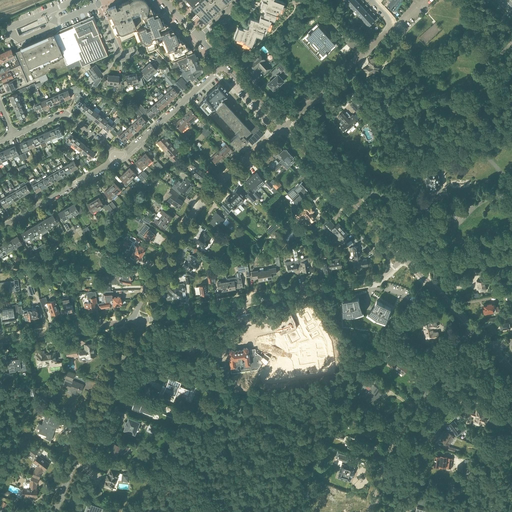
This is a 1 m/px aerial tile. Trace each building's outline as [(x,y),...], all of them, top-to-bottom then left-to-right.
[(147,4),(145,2),(143,0),(131,0),(130,2),(129,1),(128,1),(121,4),(122,5),(120,6),(119,5),(116,6),(115,5),(108,8),(108,9),(107,10),(108,14),(109,17),(112,23),(117,35),(135,27),(141,42),(144,40),(148,52),(154,49),(167,62),(192,52),(191,50),(190,50),(190,48),(188,46),(186,47),(184,42),(183,41),(181,39),(180,39),(179,36),(178,37),(178,35),(175,33),(174,33),(173,31),(172,31),(172,29),(171,29),(170,27),(168,27),(167,24),(165,22),(164,22),(163,19),(162,20),(162,18),(159,16),(158,16),(157,14),(156,14),(156,12),(155,13),(154,11),(152,8),(151,9),(150,7),(149,7),(148,3),(147,4)] [(200,0),(192,7),(206,22),(229,0),(200,0)] [(263,16),(271,20),(274,21),(276,15),(276,14),(277,11),(280,12),(281,8),(282,8),(284,2),(278,0),(264,0),(267,1),(266,2),(262,0),(260,7),(264,8),(263,11),(265,11),(263,16)] [(359,3),(357,1),(356,0),(350,6),(354,10),(360,4),(361,5),(364,2),(363,0),(359,3)] [(394,10),(397,6),(391,1),(391,0),(388,0),(390,2),(387,5),(394,10)] [(363,7),(361,5),(360,4),(354,10),(358,14),(364,8),(365,9),(368,6),(366,5),(363,7)] [(367,11),(365,9),(364,8),(358,14),(361,18),(368,12),(368,13),(372,10),(370,8),(367,11)] [(371,15),(368,13),(368,12),(361,18),(365,22),(371,16),(372,17),(375,14),(374,13),(371,15)] [(271,20),(263,16),(261,15),(259,21),(250,18),(247,24),(250,25),(248,28),(247,28),(243,27),(243,29),(237,27),(233,38),(240,40),(240,39),(243,41),(243,42),(247,44),(246,44),(253,46),(256,36),(261,38),(264,32),(263,31),(264,28),(267,29),(269,25),(271,20)] [(371,16),(365,22),(369,26),(375,20),(375,21),(379,18),(378,16),(374,19),(372,17),(371,16)] [(108,55),(92,19),(54,35),(53,33),(20,47),(21,50),(16,52),(28,81),(53,71),(66,65),(68,69),(70,68),(77,65),(82,67),(83,66),(89,64),(108,55)] [(330,38),(324,31),(325,30),(319,23),(307,33),(306,32),(299,39),(320,62),(327,55),(326,54),(337,44),(331,37),(330,38)] [(11,49),(5,52),(8,58),(9,60),(16,57),(14,53),(13,54),(11,49)] [(5,52),(0,54),(0,55),(3,62),(3,63),(9,60),(8,58),(5,52)] [(175,69),(199,61),(197,56),(196,57),(194,53),(186,57),(178,60),(178,61),(175,62),(175,64),(171,66),(173,71),(175,70),(175,69)] [(271,69),(264,61),(265,60),(260,54),(249,64),(255,70),(259,66),(265,73),(271,69)] [(377,55),(369,59),(370,61),(369,62),(369,63),(371,63),(372,63),(370,66),(364,69),(367,77),(374,74),(373,73),(379,71),(378,67),(381,66),(381,63),(382,62),(379,60),(377,55)] [(175,69),(175,70),(179,75),(181,77),(182,76),(187,82),(190,79),(192,81),(203,72),(199,61),(175,69)] [(153,67),(150,63),(146,66),(154,75),(160,69),(156,65),(153,67)] [(165,74),(167,73),(170,72),(168,67),(167,68),(166,63),(158,66),(165,74)] [(98,69),(99,68),(96,64),(91,67),(89,64),(83,66),(89,75),(98,69)] [(4,72),(3,69),(0,70),(0,74),(3,82),(18,76),(18,75),(23,73),(20,65),(10,70),(7,71),(4,72)] [(59,75),(60,74),(68,71),(66,66),(54,71),(58,80),(61,78),(59,75)] [(147,81),(154,75),(146,66),(142,70),(145,74),(143,76),(147,81)] [(273,90),(283,81),(278,75),(281,72),(276,67),(271,72),(275,77),(268,84),(270,87),(269,87),(272,90),(273,90)] [(96,87),(101,80),(98,76),(102,73),(99,68),(98,69),(89,75),(94,83),(92,84),(96,87)] [(7,92),(16,88),(27,83),(23,73),(18,75),(18,76),(18,77),(4,84),(7,92)] [(131,74),(134,86),(138,85),(139,86),(143,85),(142,78),(141,78),(140,76),(137,76),(136,73),(131,74)] [(172,83),(174,81),(170,76),(167,73),(165,74),(166,76),(165,76),(172,83)] [(125,88),(134,86),(131,74),(125,76),(127,81),(124,81),(125,88)] [(44,75),(39,77),(42,86),(48,83),(44,75)] [(112,87),(114,75),(108,75),(107,80),(104,80),(104,86),(112,87)] [(114,75),(112,87),(117,88),(117,89),(123,91),(123,86),(121,85),(121,82),(118,81),(119,76),(114,75)] [(182,90),(186,86),(184,84),(186,82),(181,77),(179,75),(176,78),(178,80),(175,82),(182,90)] [(171,86),(173,84),(172,83),(165,76),(163,78),(170,86),(170,85),(171,86)] [(214,106),(216,108),(223,101),(221,100),(224,97),(229,93),(220,83),(215,87),(208,94),(207,94),(203,98),(204,100),(200,104),(207,112),(212,108),(214,106)] [(172,87),(171,86),(170,85),(170,86),(166,89),(168,92),(173,98),(178,93),(172,87)] [(76,93),(73,100),(78,87),(75,86),(66,89),(67,91),(62,93),(65,100),(71,98),(69,95),(73,93),(73,92),(76,93)] [(74,105),(79,109),(84,102),(82,100),(83,98),(80,96),(81,95),(79,94),(81,88),(78,87),(73,100),(76,101),(77,101),(74,105)] [(169,102),(173,98),(168,92),(164,96),(169,102)] [(12,102),(19,99),(17,93),(9,97),(12,102)] [(59,103),(65,100),(62,93),(56,95),(59,103)] [(54,105),(59,103),(56,95),(51,98),(54,105)] [(165,106),(169,102),(164,96),(159,99),(165,106)] [(362,97),(360,96),(351,104),(358,112),(363,107),(361,105),(363,104),(362,97)] [(49,107),(54,105),(51,98),(45,100),(49,107)] [(22,105),(22,104),(19,99),(12,102),(14,108),(22,105)] [(160,110),(165,106),(159,99),(155,103),(160,110)] [(43,110),(49,107),(45,100),(40,102),(43,110)] [(84,102),(79,109),(84,112),(89,106),(91,104),(86,100),(84,102)] [(243,123),(223,101),(216,108),(215,108),(236,131),(237,130),(239,133),(238,134),(237,134),(230,141),(237,149),(244,142),(245,142),(247,140),(252,145),(263,135),(258,129),(259,128),(249,117),(243,123)] [(38,112),(43,110),(40,102),(34,105),(38,112)] [(156,114),(160,110),(155,103),(150,107),(156,114)] [(16,113),(26,109),(23,104),(22,104),(22,105),(14,108),(16,113)] [(84,112),(88,116),(93,110),(89,106),(84,112)] [(137,120),(142,126),(147,122),(141,116),(143,114),(136,106),(133,109),(138,115),(139,117),(137,120)] [(34,113),(31,107),(26,109),(16,113),(19,119),(20,121),(24,119),(23,117),(26,116),(25,113),(30,111),(31,114),(34,113)] [(145,109),(142,112),(146,116),(148,114),(151,118),(156,114),(150,107),(148,110),(146,108),(145,109)] [(88,116),(93,120),(98,113),(97,112),(93,110),(88,116)] [(183,118),(190,124),(197,117),(190,110),(186,114),(186,115),(183,118)] [(345,113),(344,111),(338,116),(342,121),(340,123),(341,125),(342,125),(340,126),(346,132),(349,129),(350,130),(354,127),(353,125),(358,121),(353,115),(351,116),(350,115),(347,112),(345,113)] [(93,120),(98,124),(103,117),(104,115),(100,112),(98,113),(93,120)] [(98,124),(103,127),(104,126),(108,121),(104,118),(103,117),(98,124)] [(104,126),(103,127),(107,131),(109,128),(111,130),(116,124),(120,119),(119,119),(117,117),(113,122),(112,124),(108,121),(104,126)] [(138,130),(142,126),(137,120),(135,118),(131,122),(132,124),(138,130)] [(182,131),(190,124),(183,118),(180,120),(179,120),(180,120),(176,124),(175,124),(182,131)] [(228,139),(230,137),(215,120),(212,122),(228,139)] [(133,134),(138,130),(132,124),(128,128),(133,134)] [(59,127),(53,129),(57,137),(58,139),(63,136),(59,127)] [(129,138),(133,134),(128,128),(123,132),(129,138)] [(53,129),(48,131),(51,139),(52,141),(58,139),(57,137),(53,129)] [(208,130),(203,135),(206,138),(211,133),(208,130)] [(48,131),(42,134),(45,141),(47,144),(52,141),(51,139),(48,131)] [(124,142),(129,138),(123,132),(119,136),(124,142)] [(40,144),(45,141),(42,134),(37,136),(40,144)] [(71,144),(76,138),(71,134),(66,140),(71,144)] [(35,146),(40,144),(37,136),(31,139),(35,146)] [(164,150),(171,144),(168,141),(169,140),(168,140),(165,136),(157,143),(164,150)] [(76,148),(81,141),(76,138),(71,144),(76,148)] [(31,139),(26,141),(29,149),(35,146),(31,139)] [(24,153),(25,153),(30,151),(29,149),(26,141),(20,143),(23,151),(24,153)] [(80,152),(85,145),(81,141),(76,148),(80,152)] [(233,152),(224,142),(223,142),(221,144),(221,145),(223,147),(218,151),(225,158),(228,155),(228,156),(229,155),(232,152),(233,152)] [(171,144),(164,150),(171,158),(170,159),(172,162),(177,158),(177,157),(174,155),(178,151),(174,147),(175,147),(174,147),(171,144)] [(85,155),(90,149),(85,145),(80,152),(85,155)] [(14,146),(9,148),(12,156),(13,158),(18,156),(17,153),(18,153),(14,146)] [(7,158),(12,156),(9,148),(3,151),(7,158)] [(279,154),(276,156),(278,158),(280,157),(282,159),(289,153),(285,148),(281,152),(279,150),(278,152),(277,152),(279,154)] [(90,149),(85,155),(90,159),(95,153),(90,149)] [(222,161),(225,158),(218,151),(211,158),(218,166),(218,165),(222,162),(222,161)] [(140,158),(147,165),(152,160),(145,153),(140,158)] [(282,159),(273,168),(276,171),(281,166),(281,165),(282,164),(287,169),(294,162),(292,160),(294,158),(289,153),(282,159)] [(142,169),(147,165),(140,158),(135,162),(142,169)] [(200,179),(205,173),(199,169),(201,166),(199,164),(201,161),(197,158),(195,161),(191,167),(194,169),(191,172),(200,179)] [(68,164),(72,171),(78,168),(74,161),(68,164)] [(67,174),(72,171),(68,164),(63,167),(67,174)] [(51,170),(53,173),(57,180),(62,177),(58,170),(57,167),(51,170)] [(62,177),(67,174),(63,167),(58,170),(62,177)] [(125,172),(131,179),(136,174),(130,168),(125,172)] [(191,190),(193,187),(193,185),(194,184),(188,179),(190,177),(183,171),(181,170),(179,173),(183,179),(181,182),(191,190)] [(126,184),(131,179),(125,172),(120,177),(126,184)] [(253,174),(251,176),(259,186),(265,182),(256,172),(254,175),(253,174)] [(41,176),(43,179),(47,186),(52,183),(48,176),(46,173),(41,176)] [(53,173),(48,176),(52,183),(57,180),(53,173)] [(439,182),(439,181),(440,181),(440,180),(441,180),(441,178),(441,173),(428,174),(428,178),(427,178),(427,185),(428,185),(429,189),(440,189),(440,188),(441,186),(441,183),(440,182),(439,182)] [(249,179),(246,181),(254,191),(259,186),(251,176),(248,178),(249,179)] [(30,180),(27,182),(30,186),(32,185),(36,192),(42,189),(37,182),(35,178),(30,181),(30,180)] [(43,179),(37,182),(42,189),(47,186),(43,179)] [(178,180),(171,188),(178,192),(180,190),(186,194),(187,193),(188,193),(191,190),(181,182),(178,180)] [(268,180),(265,183),(270,189),(273,186),(268,180)] [(282,186),(278,181),(273,185),(277,190),(282,186)] [(25,183),(24,182),(19,185),(21,187),(25,194),(30,191),(28,188),(30,186),(27,182),(25,183)] [(109,187),(116,194),(121,190),(114,183),(109,187)] [(297,184),(287,194),(297,204),(303,199),(297,193),(300,190),(304,194),(307,190),(300,183),(298,185),(297,184)] [(20,197),(25,194),(21,187),(19,185),(14,188),(16,190),(20,197)] [(111,199),(116,194),(109,187),(104,192),(111,199)] [(245,187),(242,190),(247,195),(246,195),(252,202),(256,198),(250,192),(245,187)] [(9,191),(10,193),(14,200),(20,197),(16,190),(14,188),(9,191)] [(232,196),(240,204),(241,205),(243,202),(241,200),(245,196),(238,188),(233,192),(234,194),(232,196)] [(178,208),(183,201),(176,197),(178,194),(171,189),(168,193),(171,195),(168,200),(170,201),(170,202),(176,206),(176,207),(177,207),(178,208)] [(1,195),(3,198),(0,199),(4,207),(9,204),(5,197),(3,193),(1,195)] [(7,195),(5,197),(9,204),(14,200),(10,193),(7,195)] [(234,210),(240,204),(232,196),(230,198),(229,197),(225,201),(234,210)] [(99,197),(93,201),(98,209),(99,210),(100,211),(104,208),(106,210),(107,209),(105,207),(106,206),(106,205),(105,205),(103,206),(99,197)] [(98,209),(93,201),(87,204),(92,212),(97,209),(98,209)] [(69,207),(73,214),(78,211),(80,214),(83,212),(80,206),(77,208),(74,204),(69,207)] [(309,208),(307,205),(303,209),(303,210),(299,214),(298,213),(296,211),(293,214),(297,219),(297,220),(303,215),(309,222),(310,221),(311,222),(311,221),(312,222),(314,219),(315,218),(314,218),(315,217),(312,213),(313,211),(310,208),(309,208)] [(68,217),(73,214),(69,207),(64,210),(68,217)] [(64,210),(58,213),(64,223),(70,220),(68,217),(64,210)] [(172,217),(162,210),(161,212),(160,211),(159,212),(157,215),(158,216),(168,223),(172,217)] [(229,216),(224,211),(220,215),(216,212),(213,216),(214,217),(210,222),(220,230),(224,225),(222,223),(225,220),(226,218),(229,216)] [(53,215),(47,218),(52,225),(55,223),(56,224),(59,222),(56,218),(55,219),(53,215)] [(156,215),(153,218),(155,220),(154,221),(164,228),(168,223),(156,215)] [(142,216),(140,218),(140,219),(147,223),(149,224),(151,221),(144,217),(142,216)] [(235,227),(238,224),(233,220),(229,216),(226,218),(231,223),(235,227)] [(47,218),(42,221),(47,228),(52,225),(47,218)] [(329,231),(331,230),(333,232),(333,231),(336,234),(342,228),(338,223),(335,225),(334,225),(331,222),(331,223),(327,218),(322,223),(325,227),(324,228),(325,229),(326,230),(327,230),(328,230),(329,231)] [(42,221),(37,224),(42,231),(43,234),(48,231),(47,228),(42,221)] [(313,232),(320,225),(317,222),(313,226),(312,225),(309,228),(313,232)] [(38,237),(43,234),(42,231),(37,224),(32,227),(36,234),(38,237)] [(147,238),(151,240),(155,235),(151,232),(152,230),(150,228),(149,228),(146,225),(146,226),(145,226),(139,234),(146,239),(147,238)] [(32,227),(27,230),(31,237),(33,240),(38,237),(36,234),(32,227)] [(342,228),(336,234),(338,236),(337,237),(342,243),(348,238),(345,235),(347,233),(342,228)] [(26,241),(29,239),(30,241),(33,240),(31,237),(27,230),(21,233),(26,241)] [(211,237),(205,232),(203,235),(201,233),(200,233),(202,234),(200,236),(199,235),(195,242),(204,248),(211,237)] [(12,239),(16,246),(21,243),(17,236),(12,239)] [(136,238),(130,236),(129,240),(133,242),(130,247),(135,249),(134,250),(137,251),(138,251),(141,252),(141,253),(143,254),(146,249),(138,244),(139,242),(140,240),(136,237),(136,238)] [(12,239),(7,242),(11,249),(16,246),(12,239)] [(7,242),(2,245),(6,252),(7,255),(12,252),(11,249),(7,242)] [(137,251),(134,250),(135,249),(130,247),(129,249),(133,252),(131,255),(130,257),(134,259),(135,257),(139,259),(143,254),(141,253),(141,252),(138,251),(137,251)] [(355,259),(360,258),(360,255),(359,250),(360,250),(359,247),(352,248),(349,248),(350,253),(353,252),(354,256),(355,259)] [(299,269),(298,264),(297,260),(298,260),(296,248),(293,248),(295,261),(285,262),(285,265),(287,265),(288,272),(297,270),(299,269)] [(190,271),(192,267),(197,269),(198,268),(197,267),(199,263),(194,260),(196,257),(191,255),(187,262),(185,261),(183,265),(187,267),(186,269),(189,270),(188,271),(186,273),(197,280),(199,277),(189,272),(190,271)] [(297,260),(298,264),(299,269),(302,269),(302,272),(309,271),(308,262),(312,261),(311,257),(300,259),(300,260),(298,260),(297,260)] [(333,262),(329,262),(331,269),(341,268),(340,260),(339,258),(332,259),(333,262)] [(360,258),(355,259),(355,261),(353,262),(354,268),(368,266),(366,259),(361,260),(360,258)] [(329,261),(322,262),(323,266),(320,267),(322,273),(331,272),(329,262),(329,261)] [(238,272),(245,271),(244,263),(241,264),(241,266),(237,267),(238,272)] [(121,276),(132,278),(133,278),(133,276),(132,276),(132,274),(135,274),(135,271),(133,270),(123,268),(121,276)] [(265,280),(264,271),(263,268),(259,268),(260,270),(252,272),(253,278),(258,277),(259,281),(265,280)] [(264,271),(265,280),(271,278),(271,275),(276,274),(275,268),(267,269),(267,270),(264,271)] [(484,279),(483,275),(486,275),(485,269),(477,270),(478,276),(479,276),(480,279),(477,280),(478,286),(477,287),(478,289),(479,289),(479,292),(483,291),(482,289),(486,289),(484,279)] [(228,290),(235,289),(242,287),(240,276),(241,276),(240,272),(237,273),(236,274),(236,277),(226,279),(227,282),(228,290)] [(115,275),(113,275),(111,274),(109,283),(116,284),(117,281),(123,282),(122,284),(127,285),(127,283),(131,284),(132,278),(121,276),(115,275)] [(178,285),(178,281),(176,280),(174,281),(174,284),(177,298),(179,299),(180,299),(181,297),(183,297),(182,290),(184,290),(183,284),(178,285)] [(221,289),(222,291),(228,290),(227,282),(221,283),(221,282),(217,282),(218,289),(221,289)] [(28,295),(35,293),(32,283),(30,283),(31,284),(26,286),(28,295)] [(205,285),(205,283),(202,283),(202,285),(199,286),(199,287),(196,287),(197,294),(200,293),(200,294),(207,293),(205,285)] [(167,300),(177,298),(174,284),(171,285),(171,286),(168,286),(168,291),(166,291),(166,295),(165,296),(166,298),(167,298),(167,300)] [(96,297),(95,293),(95,292),(92,292),(92,291),(89,292),(86,292),(87,298),(90,298),(91,302),(87,303),(88,303),(84,303),(85,308),(88,307),(89,311),(95,310),(93,298),(96,297)] [(104,294),(105,303),(107,302),(110,302),(123,300),(122,297),(122,296),(121,297),(120,295),(114,296),(113,291),(110,291),(104,291),(103,291),(104,294)] [(47,302),(46,297),(40,299),(42,308),(48,306),(50,311),(49,312),(50,314),(51,314),(55,313),(56,315),(59,314),(58,312),(59,312),(56,302),(56,301),(55,301),(55,299),(54,298),(50,300),(51,301),(47,302)] [(69,303),(68,297),(62,298),(64,308),(66,308),(67,314),(74,313),(72,303),(69,303)] [(354,320),(364,316),(363,313),(359,298),(343,301),(343,316),(344,316),(344,320),(354,320)] [(386,323),(391,308),(377,301),(368,313),(368,314),(366,317),(375,323),(385,326),(386,323)] [(489,315),(489,312),(495,311),(495,307),(495,302),(483,304),(484,308),(483,308),(483,309),(483,310),(483,312),(484,313),(485,313),(485,315),(489,315)] [(9,321),(11,321),(12,321),(13,321),(15,321),(15,318),(14,316),(14,312),(19,311),(18,307),(18,305),(12,305),(13,307),(7,308),(9,321)] [(39,308),(39,306),(38,305),(37,305),(36,306),(36,309),(31,309),(32,318),(38,317),(41,317),(41,316),(41,315),(41,314),(40,314),(39,308)] [(31,309),(31,308),(24,309),(24,310),(22,310),(22,306),(18,307),(19,311),(19,314),(22,313),(24,313),(25,319),(25,320),(26,320),(27,320),(27,319),(28,319),(32,319),(31,309)] [(261,341),(261,342),(280,378),(281,379),(282,379),(304,376),(305,376),(305,375),(305,374),(303,368),(315,367),(316,373),(317,373),(317,374),(318,374),(332,372),(333,372),(333,371),(333,370),(330,343),(313,310),(312,310),(311,310),(297,313),(296,313),(296,314),(295,314),(295,315),(296,315),(309,341),(300,346),(299,345),(298,345),(297,345),(296,345),(296,346),(296,347),(296,348),(287,353),(279,337),(278,337),(278,336),(277,336),(262,339),(262,340),(261,340),(261,341)] [(399,332),(402,330),(403,330),(406,328),(407,329),(410,326),(410,325),(405,320),(400,325),(400,324),(396,328),(396,329),(399,332)] [(505,329),(510,328),(509,320),(504,321),(504,322),(500,322),(501,329),(505,328),(505,329)] [(433,333),(433,328),(437,327),(436,322),(435,321),(423,324),(426,340),(439,338),(439,337),(438,332),(433,333)] [(382,343),(376,340),(373,344),(379,348),(382,343)] [(77,349),(66,351),(67,357),(78,355),(77,353),(79,353),(80,357),(86,356),(87,357),(95,356),(94,350),(93,343),(85,345),(85,349),(79,350),(79,351),(77,351),(77,349)] [(229,350),(228,351),(233,386),(252,383),(247,349),(246,348),(243,348),(243,350),(242,350),(243,350),(233,351),(232,350),(229,350)] [(43,362),(45,363),(47,363),(48,362),(56,361),(55,352),(44,354),(43,351),(38,352),(39,354),(37,355),(38,358),(37,358),(37,363),(43,362)] [(15,355),(13,356),(15,370),(21,369),(20,368),(23,368),(22,365),(25,365),(24,358),(20,359),(19,357),(19,354),(15,355)] [(5,362),(3,363),(4,366),(6,367),(9,366),(9,371),(15,370),(13,356),(10,356),(7,356),(8,361),(5,362)] [(399,362),(397,361),(397,360),(390,356),(388,360),(389,360),(387,365),(393,369),(394,366),(396,367),(395,368),(403,375),(408,368),(400,362),(399,362)] [(65,377),(72,380),(74,375),(67,372),(65,377)] [(375,383),(376,381),(369,376),(365,373),(363,376),(367,379),(364,384),(371,389),(365,397),(373,402),(375,398),(377,400),(383,392),(373,385),(369,383),(370,381),(375,383)] [(183,382),(169,376),(167,380),(167,381),(166,380),(164,384),(165,385),(165,386),(161,396),(165,397),(164,398),(168,400),(169,399),(173,400),(174,396),(177,397),(179,391),(180,392),(188,395),(190,389),(182,386),(183,382)] [(83,385),(73,381),(72,384),(69,382),(65,381),(63,385),(74,390),(73,393),(77,394),(78,392),(80,392),(83,385)] [(135,399),(133,406),(140,409),(140,408),(151,412),(153,408),(157,410),(158,407),(135,399)] [(484,425),(488,416),(485,415),(485,414),(485,413),(477,410),(475,414),(473,413),(474,410),(468,408),(468,409),(466,414),(464,419),(467,419),(465,423),(470,425),(472,419),(471,419),(472,416),(475,417),(474,422),(482,425),(482,424),(484,425)] [(368,414),(361,410),(359,413),(364,416),(364,417),(366,418),(368,414)] [(58,428),(62,419),(46,413),(42,424),(38,423),(37,428),(40,429),(38,433),(46,436),(45,438),(50,440),(49,442),(50,442),(54,432),(52,431),(54,426),(58,428)] [(126,426),(124,430),(127,431),(127,432),(128,433),(129,434),(131,433),(131,432),(134,434),(139,422),(128,418),(127,422),(126,422),(125,425),(126,426)] [(448,432),(454,436),(456,434),(456,435),(461,431),(454,421),(449,425),(451,428),(448,432)] [(149,424),(146,430),(152,433),(155,426),(149,424)] [(371,438),(373,434),(374,434),(375,433),(375,432),(375,431),(373,430),(375,426),(370,424),(364,434),(371,438)] [(454,436),(448,432),(447,431),(441,440),(449,445),(455,436),(454,436)] [(356,444),(353,443),(349,442),(348,448),(355,450),(355,449),(364,452),(364,450),(365,450),(365,449),(365,448),(365,447),(356,444)] [(120,445),(113,443),(110,452),(117,455),(118,450),(121,451),(120,452),(122,452),(126,454),(128,448),(120,445)] [(39,479),(39,477),(41,474),(43,470),(44,470),(45,470),(47,468),(46,467),(49,464),(38,455),(39,454),(37,453),(37,452),(31,448),(28,452),(34,456),(36,458),(33,462),(38,466),(34,471),(32,476),(39,479)] [(348,461),(350,454),(338,451),(336,458),(343,460),(342,463),(338,477),(350,481),(352,476),(353,472),(355,467),(347,464),(348,461)] [(440,455),(434,455),(433,466),(439,467),(439,465),(446,466),(446,467),(451,468),(453,458),(447,457),(447,455),(441,455),(440,455)] [(122,474),(118,473),(118,472),(110,469),(108,474),(105,481),(106,481),(104,486),(112,489),(117,476),(122,478),(121,480),(128,481),(129,474),(122,473),(122,474)] [(36,485),(39,479),(32,476),(30,482),(24,482),(23,488),(22,496),(36,497),(36,493),(37,493),(38,490),(37,490),(37,489),(36,489),(36,485)] [(336,496),(337,490),(324,486),(322,492),(336,496)] [(0,505),(0,506),(4,508),(5,506),(7,507),(8,504),(6,503),(8,499),(0,496),(0,505)] [(332,499),(331,503),(333,503),(330,511),(341,511),(343,504),(336,502),(337,501),(332,499)] [(84,511),(105,511),(106,510),(88,503),(84,511)]
